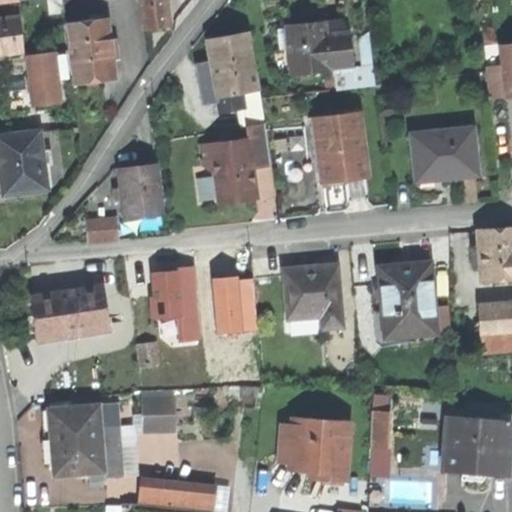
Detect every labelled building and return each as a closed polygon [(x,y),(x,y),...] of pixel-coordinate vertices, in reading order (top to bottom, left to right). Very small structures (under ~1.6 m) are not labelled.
[(142,0),(145,28),(170,25),(167,0),(142,0)] [(0,55),(24,53),(19,15),(0,17),(0,55)] [(70,44),(71,44),(111,38),(108,19),(67,24),(70,44)] [(288,26),(293,73),(330,69),(330,66),(352,63),(348,32),(326,34),(325,22),(305,24),(288,26)] [(242,90),(258,88),(249,34),(229,37),(210,40),(214,62),(215,72),(219,94),(242,90)] [(111,38),(71,44),(77,82),(97,79),(116,77),(111,38)] [(505,95),(505,97),(511,96),(511,42),(500,44),(502,67),(505,95)] [(37,106),(62,102),(55,52),(30,55),(37,106)] [(209,73),(215,72),(214,62),(207,63),(209,73)] [(488,97),(505,95),(502,67),(485,69),(488,97)] [(260,87),(258,88),(242,90),(245,107),(239,108),(242,128),(247,128),(266,125),(260,87)] [(245,107),(242,90),(219,94),(222,111),(239,108),(245,107)] [(346,178),(367,175),(359,109),(314,115),(314,118),(317,117),(322,158),(319,158),(322,181),(346,178)] [(273,166),(266,125),(247,128),(249,139),(202,146),(205,167),(215,175),(220,202),(234,199),(238,203),(247,201),(259,199),(254,169),(273,166)] [(473,129),(411,136),(415,178),(440,175),(441,178),(460,176),(478,174),(473,129)] [(39,131),(0,136),(0,163),(4,194),(47,188),(39,131)] [(120,168),(126,217),(164,212),(157,163),(137,166),(120,168)] [(87,244),(117,242),(116,230),(94,232),(93,221),(85,222),(87,244)] [(511,227),(495,229),(479,230),(483,280),(511,277),(511,227)] [(179,339),(205,337),(200,262),(150,266),(154,316),(177,314),(179,339)] [(285,273),(289,317),(323,314),(324,327),(344,326),(339,263),(316,265),(317,270),(302,272),(285,273)] [(402,265),(381,267),(384,312),(374,313),(376,337),(435,332),(430,263),(402,265)] [(210,376),(211,379),(256,374),(246,269),(201,273),(208,347),(210,376)] [(37,339),(110,328),(104,287),(31,298),(34,320),(37,339)] [(511,308),(479,310),(480,332),(483,332),(511,330),(511,308)] [(511,348),(511,330),(483,332),(484,351),(511,348)] [(140,344),(142,365),(158,363),(155,342),(140,344)] [(205,376),(210,376),(208,347),(183,347),(185,375),(205,376)] [(205,384),(205,376),(185,375),(186,384),(205,384)] [(373,394),(372,411),(390,411),(390,395),(373,394)] [(144,404),(145,415),(170,413),(170,403),(144,404)] [(99,405),(50,408),(51,424),(52,438),(52,439),(58,446),(58,454),(56,454),(57,467),(57,473),(103,470),(99,405)] [(371,446),(389,446),(390,411),(372,411),(371,446)] [(171,425),(170,413),(145,415),(145,426),(171,425)] [(353,423),(294,418),(294,425),(290,462),(290,467),(312,469),(324,470),(324,477),(348,479),(353,423)] [(446,419),(444,467),(474,468),(506,470),(508,436),(509,423),(446,419)] [(281,461),(290,462),(294,425),(284,424),(281,461)] [(50,455),(56,454),(58,454),(58,446),(52,439),(52,438),(45,439),(46,447),(46,455),(50,455)] [(388,475),(389,446),(371,446),(370,474),(388,475)] [(143,485),(141,505),(213,511),(215,493),(143,485)]
